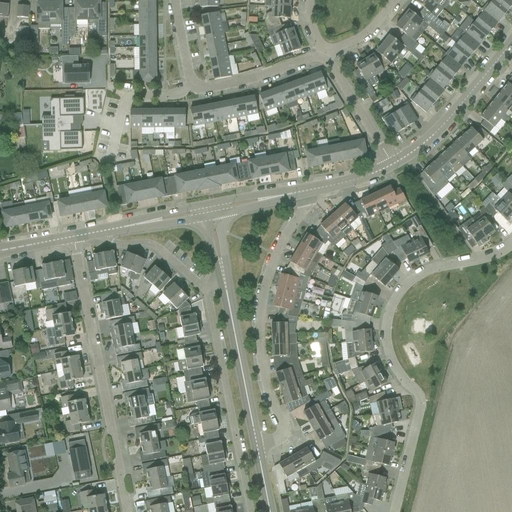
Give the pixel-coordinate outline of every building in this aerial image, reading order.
[(87,20),(87,0),(75,1),(75,18),(68,18),(68,33),(75,33),(75,21),(87,20)] [(99,0),(87,0),(87,20),(94,20),(95,26),(97,37),(106,37),(106,28),(106,21),(106,13),(100,13),(99,0)] [(442,11),(437,6),(429,0),(417,0),(416,2),(423,8),(420,13),(438,27),(443,32),(447,28),(441,24),(442,23),(436,18),(442,11)] [(498,23),(507,12),(492,0),(488,5),(486,3),(481,10),(498,23)] [(511,0),(492,0),(507,12),(511,5),(511,0)] [(154,13),(154,2),(139,2),(139,13),(154,13)] [(49,23),(49,3),(37,3),(37,13),(37,23),(49,23)] [(68,33),(68,18),(62,18),(61,3),(49,3),(49,23),(49,29),(61,29),(61,42),(68,42),(68,33)] [(7,18),(9,5),(8,5),(8,6),(1,5),(1,7),(0,6),(0,16),(7,18)] [(16,5),(16,18),(28,19),(29,6),(16,5)] [(289,19),(290,8),(271,7),(272,7),(272,13),(269,13),(265,15),(264,24),(267,31),(281,26),(279,20),(279,18),(289,19)] [(438,27),(420,13),(416,17),(409,10),(402,19),(421,34),(427,27),(434,32),(438,27)] [(488,34),(498,23),(481,10),(476,16),(478,17),(474,22),(488,34)] [(155,25),(154,13),(139,13),(139,25),(155,25)] [(218,13),(211,14),(202,16),(204,27),(220,23),(218,13)] [(421,34),(402,19),(395,27),(404,34),(401,38),(415,50),(418,45),(414,42),(421,34)] [(479,45),(488,34),(474,22),(470,27),(468,26),(463,32),(479,45)] [(222,34),(220,23),(204,27),(206,37),(222,34)] [(155,36),(155,25),(139,25),(140,36),(155,36)] [(37,26),(30,26),(30,44),(38,44),(37,26)] [(283,32),(281,26),(267,31),(273,46),(279,44),(279,45),(296,39),(292,29),(283,32)] [(456,36),(452,41),(456,44),(470,56),(476,50),(479,45),(463,32),(458,38),(456,36)] [(208,48),(224,45),(222,34),(206,37),(208,48)] [(155,48),(155,36),(140,36),(140,48),(155,48)] [(256,36),(249,36),(253,44),(259,41),(256,36)] [(415,50),(401,38),(397,43),(389,36),(383,44),(397,56),(402,59),(408,52),(411,54),(415,50)] [(300,49),(296,39),(279,45),(283,56),(300,49)] [(390,63),(390,64),(397,56),(383,44),(376,52),(377,53),(374,56),(379,64),(384,59),(390,63)] [(461,67),(470,56),(456,44),(452,49),(450,48),(445,54),(461,67)] [(227,56),(224,45),(208,48),(210,59),(227,56)] [(155,59),(155,48),(140,48),(140,60),(155,59)] [(452,79),(461,67),(445,54),(440,60),(442,62),(438,67),(452,79)] [(379,64),(374,56),(374,55),(365,60),(374,76),(383,71),(383,70),(390,63),(384,59),(379,64)] [(78,56),(61,57),(62,84),(87,83),(89,83),(88,65),(78,66),(78,56)] [(229,66),(227,56),(210,59),(212,70),(229,66)] [(155,71),(155,59),(140,60),(140,71),(155,71)] [(359,71),(354,74),(364,90),(369,87),(378,81),(374,76),(365,60),(356,66),(359,71)] [(395,72),(403,79),(412,69),(404,62),(395,72)] [(231,77),(229,67),(229,66),(212,70),(214,80),(231,77)] [(443,89),(452,79),(438,67),(433,72),(432,70),(427,76),(444,91),(443,89)] [(155,82),(155,71),(140,71),(140,83),(155,82)] [(326,78),(323,79),(321,73),(310,77),(316,93),(319,100),(327,97),(324,90),(332,87),(326,78)] [(435,102),(444,91),(427,76),(426,77),(428,78),(423,84),(425,85),(421,90),(435,102)] [(316,93),(310,77),(300,81),(306,97),(316,93)] [(306,97),(300,81),(290,85),(296,100),(306,97)] [(511,85),(511,86),(508,83),(501,92),(511,101),(511,85)] [(296,100),(290,85),(280,88),(285,104),(296,100)] [(285,104),(280,88),(269,92),(275,108),(285,104)] [(426,113),(435,102),(421,90),(417,95),(415,94),(409,100),(418,107),(426,113)] [(275,108),(269,92),(259,96),(265,111),(275,108)] [(511,101),(501,92),(494,100),(511,115),(511,113),(511,110),(510,108),(511,104),(511,101)] [(327,107),(321,109),(323,114),(339,108),(343,106),(336,95),(332,97),(334,104),(327,106),(327,107)] [(377,100),(374,95),(369,98),(372,103),(377,100)] [(50,116),(41,116),(42,126),(70,125),(73,125),(73,117),(84,116),(83,98),(73,99),(73,97),(65,97),(65,99),(50,99),(50,116)] [(256,107),(254,97),(243,99),(247,116),(257,114),(256,107)] [(247,116),(243,99),(233,101),(236,118),(247,116)] [(511,115),(494,100),(487,109),(505,123),(511,115)] [(236,118),(233,101),(222,103),(225,120),(236,118)] [(225,120),(222,103),(211,106),(214,122),(225,120)] [(417,121),(412,112),(406,103),(399,107),(401,109),(395,112),(405,128),(417,121)] [(214,122),(211,106),(200,108),(204,124),(214,122)] [(204,124),(200,108),(190,110),(192,120),(193,126),(204,124)] [(484,120),(480,125),(489,133),(493,128),(498,132),(505,123),(487,109),(480,117),(484,120)] [(185,120),(185,110),(174,111),(174,127),(185,127),(185,120)] [(141,128),(141,111),(130,111),(130,128),(141,128)] [(152,128),(152,111),(141,111),(141,128),(152,128)] [(163,127),(163,111),(152,111),(152,128),(163,127)] [(174,127),(174,111),(163,111),(163,127),(174,127)] [(405,128),(395,112),(390,116),(388,114),(381,118),(392,136),(405,128)] [(21,115),(11,116),(14,139),(24,138),(21,115)] [(70,125),(42,126),(42,142),(48,142),(49,152),(60,151),(60,150),(82,150),(81,132),(70,132),(70,125)] [(471,128),(463,135),(474,148),(488,135),(479,128),(475,132),(471,128)] [(474,148),(463,135),(455,143),(466,155),(469,153),(474,148)] [(366,156),(364,149),(363,141),(351,143),(354,158),(366,156)] [(354,158),(351,143),(340,146),(343,160),(354,158)] [(455,143),(447,150),(458,163),(463,159),(466,163),(470,159),(466,155),(455,143)] [(343,160),(340,146),(329,148),(332,163),(343,160)] [(332,163),(329,148),(317,150),(320,165),(332,163)] [(320,165),(317,150),(306,152),(309,167),(320,165)] [(462,167),(447,150),(439,157),(454,174),(462,167)] [(296,171),(294,162),(292,152),(283,154),(283,155),(280,156),(283,172),(287,172),(287,173),(296,171)] [(283,172),(280,156),(267,158),(270,175),(283,172)] [(454,174),(439,157),(431,165),(446,181),(454,174)] [(270,175),(267,158),(255,161),(258,177),(270,175)] [(258,177),(255,161),(242,163),(246,181),(253,180),(252,178),(258,177)] [(246,181),(242,163),(229,166),(233,182),(236,182),(236,183),(246,181)] [(446,181),(431,165),(423,172),(426,176),(421,180),(434,197),(448,184),(446,181)] [(233,182),(229,166),(217,168),(220,185),(233,182)] [(220,185),(217,168),(204,171),(208,189),(220,186),(219,185),(220,185)] [(208,189),(204,171),(192,173),(195,190),(196,190),(196,191),(208,189)] [(474,180),(477,184),(480,181),(484,175),(482,172),(474,179),(474,180)] [(195,190),(192,173),(179,176),(183,192),(195,190)] [(498,174),(491,180),(496,185),(503,180),(498,174)] [(183,192),(179,176),(167,178),(170,196),(180,194),(179,193),(183,192)] [(170,196),(167,178),(154,181),(157,197),(163,196),(163,198),(170,196)] [(470,191),(477,184),(474,180),(466,187),(470,191)] [(511,186),(506,180),(500,186),(503,189),(496,197),(501,202),(501,201),(511,212),(511,186)] [(157,197),(154,181),(142,183),(145,200),(157,197)] [(145,200),(142,183),(129,186),(132,202),(145,200)] [(132,202),(129,186),(125,186),(125,185),(116,187),(120,206),(129,205),(129,203),(132,202)] [(407,203),(399,189),(392,192),(390,187),(380,191),(388,208),(398,204),(399,207),(407,203)] [(388,208),(380,191),(370,196),(378,213),(384,210),(386,214),(390,212),(387,209),(388,208)] [(464,192),(459,196),(464,200),(468,196),(464,192)] [(106,207),(103,193),(92,195),(95,210),(106,207)] [(95,210),(92,195),(80,197),(83,212),(95,210)] [(378,213),(370,196),(360,201),(362,205),(356,208),(357,208),(363,218),(364,220),(378,213)] [(83,212),(80,197),(69,199),(72,214),(83,212)] [(506,222),(511,216),(511,212),(501,201),(501,202),(496,197),(489,205),(488,204),(484,209),(488,213),(492,218),(497,213),(506,222)] [(72,214),(69,199),(57,202),(59,207),(60,217),(72,214)] [(51,218),(49,209),(48,204),(36,206),(39,221),(51,218)] [(345,204),(337,211),(349,225),(357,218),(359,220),(364,232),(369,230),(364,220),(363,218),(357,208),(358,212),(354,214),(345,204)] [(36,206),(25,208),(28,223),(39,221),(36,206)] [(487,222),(492,218),(488,213),(484,209),(483,207),(478,211),(480,214),(472,219),(471,218),(471,219),(486,239),(495,232),(487,222)] [(25,208),(14,210),(16,225),(28,223),(25,208)] [(14,210),(2,213),(5,228),(16,225),(14,210)] [(349,225),(337,211),(328,218),(344,237),(352,230),(349,226),(349,225)] [(428,254),(422,240),(427,237),(421,227),(415,216),(410,220),(416,230),(417,232),(414,234),(416,239),(411,242),(418,259),(428,254)] [(344,237),(328,218),(320,226),(327,234),(324,238),(328,241),(328,242),(333,246),(344,237)] [(486,239),(471,219),(457,229),(464,239),(469,235),(478,247),(487,241),(486,239)] [(322,244),(325,245),(328,242),(328,241),(324,238),(316,232),(312,237),(306,234),(301,244),(317,253),(322,244)] [(393,242),(387,245),(392,252),(397,249),(400,253),(403,252),(408,264),(418,259),(411,242),(408,235),(393,242)] [(362,248),(359,244),(360,243),(357,239),(354,241),(353,241),(351,243),(356,251),(362,248)] [(387,245),(385,242),(380,246),(382,248),(388,256),(392,252),(387,245)] [(317,253),(301,244),(295,253),(311,262),(316,265),(322,256),(321,256),(321,255),(317,253)] [(382,248),(371,261),(378,266),(391,279),(399,270),(391,264),(385,258),(388,256),(382,248)] [(116,267),(113,251),(108,252),(108,250),(102,251),(107,274),(107,276),(117,274),(115,267),(116,267)] [(107,274),(102,251),(96,252),(97,255),(92,255),(93,261),(86,263),(90,282),(98,280),(97,276),(107,274)] [(130,272),(137,254),(132,252),(131,254),(126,253),(122,262),(120,268),(130,272)] [(311,262),(295,253),(289,262),(294,265),(291,270),(291,271),(307,277),(309,278),(316,265),(311,262)] [(130,272),(129,280),(138,280),(146,261),(141,259),(142,256),(137,254),(130,272)] [(56,260),(51,261),(55,279),(56,288),(70,285),(70,282),(73,281),(71,268),(64,269),(62,261),(57,262),(56,260)] [(55,279),(51,261),(45,262),(46,265),(41,266),(42,271),(38,272),(41,288),(42,290),(56,288),(55,279)] [(41,288),(38,272),(33,273),(32,267),(27,268),(27,266),(21,267),(25,285),(35,283),(36,289),(41,288)] [(152,285),(164,271),(160,267),(158,269),(154,266),(148,274),(144,278),(152,285)] [(378,266),(370,275),(376,280),(384,287),(391,279),(378,266)] [(25,285),(21,267),(16,268),(16,271),(11,272),(13,281),(14,287),(25,285)] [(280,274),(278,285),(296,289),(304,291),(307,277),(291,271),(291,270),(288,269),(286,276),(280,274)] [(340,272),(336,270),(336,271),(332,269),(329,273),(337,278),(340,272)] [(168,275),(164,271),(152,285),(159,292),(170,280),(166,277),(168,275)] [(358,272),(355,277),(365,283),(368,278),(358,272)] [(365,283),(355,277),(352,282),(355,284),(362,288),(365,283)] [(169,302),(183,289),(179,285),(177,287),(173,283),(162,294),(169,302)] [(0,298),(1,298),(2,303),(10,301),(7,284),(0,285),(0,298)] [(355,284),(350,300),(375,308),(378,297),(369,294),(361,291),(362,288),(355,284)] [(275,296),(294,300),(296,289),(278,285),(275,296)] [(187,293),(183,289),(169,302),(176,310),(177,309),(178,310),(189,305),(185,301),(188,298),(185,295),(187,293)] [(122,317),(119,306),(125,305),(123,299),(118,300),(116,293),(110,294),(111,301),(99,304),(100,312),(102,314),(104,313),(106,320),(122,317)] [(301,302),(298,301),(275,296),(273,307),(279,308),(277,316),(293,317),(297,318),(301,302)] [(341,315),(340,321),(352,322),(353,316),(354,313),(371,318),(375,308),(350,300),(345,315),(341,315)] [(189,305),(178,310),(178,311),(181,328),(200,324),(199,319),(196,319),(195,314),(191,315),(189,305)] [(45,311),(47,321),(47,322),(45,323),(46,329),(72,324),(70,313),(59,315),(58,308),(45,311)] [(288,324),(296,323),(297,318),(293,317),(277,316),(277,323),(271,324),(272,335),(289,334),(288,324)] [(134,317),(119,320),(109,322),(111,332),(110,332),(111,339),(132,335),(130,325),(135,323),(134,317)] [(340,321),(340,327),(345,327),(346,343),(352,342),(352,343),(371,341),(370,330),(356,331),(355,322),(352,322),(340,321)] [(46,329),(45,329),(49,347),(65,344),(63,338),(74,336),(72,324),(46,329)] [(201,329),(200,324),(181,328),(185,344),(189,343),(197,341),(196,336),(199,335),(199,330),(201,329)] [(10,337),(1,339),(0,334),(0,347),(1,348),(1,351),(12,348),(10,337)] [(295,334),(289,334),(272,335),(272,346),(295,345),(295,334)] [(134,345),(132,335),(111,339),(113,346),(114,346),(116,356),(125,354),(140,351),(139,344),(134,345)] [(200,351),(199,346),(198,347),(197,341),(189,343),(185,344),(186,349),(183,350),(185,360),(204,356),(203,351),(200,351)] [(372,352),(371,341),(352,343),(352,342),(346,343),(347,359),(332,364),(333,370),(356,363),(354,357),(360,356),(359,353),(372,352)] [(29,346),(31,355),(39,353),(37,344),(29,346)] [(318,344),(320,357),(327,356),(325,344),(318,344)] [(296,356),(295,345),(272,346),(272,357),(279,356),(279,364),(297,361),(296,356)] [(5,363),(9,357),(8,351),(0,352),(0,379),(9,366),(5,363)] [(42,359),(52,358),(50,351),(41,353),(42,359)] [(66,352),(56,354),(54,354),(56,365),(61,364),(63,371),(80,367),(78,356),(67,358),(66,352)] [(141,353),(126,356),(116,358),(118,367),(120,368),(121,367),(123,374),(139,371),(137,360),(142,359),(141,353)] [(205,362),(204,356),(185,360),(177,362),(179,372),(183,371),(184,377),(200,374),(199,368),(203,367),(202,362),(205,362)] [(329,365),(327,356),(320,357),(321,367),(329,365)] [(279,384),(301,377),(298,367),(297,361),(279,364),(281,371),(275,373),(279,384)] [(358,369),(356,363),(333,370),(335,376),(351,371),(358,369)] [(358,369),(351,371),(359,385),(364,382),(381,373),(375,363),(364,369),(363,367),(358,369)] [(83,379),(80,367),(63,371),(64,377),(59,378),(61,390),(73,387),(72,381),(83,379)] [(149,380),(147,369),(139,371),(123,374),(124,381),(122,381),(121,383),(123,391),(147,387),(146,381),(149,380)] [(386,383),(381,373),(364,382),(370,392),(386,383)] [(201,379),(200,374),(184,377),(185,383),(184,383),(186,393),(210,388),(209,383),(206,383),(205,378),(201,379)] [(154,389),(169,385),(167,377),(152,381),(154,389)] [(282,394),(304,387),(312,384),(310,379),(302,382),(301,377),(279,384),(282,394)] [(328,391),(338,386),(333,377),(324,381),(328,391)] [(23,393),(20,381),(8,383),(0,384),(0,411),(10,409),(8,396),(23,393)] [(310,401),(307,396),(304,387),(282,394),(285,405),(293,402),(295,410),(306,404),(310,401)] [(211,394),(210,388),(186,393),(188,403),(193,402),(196,402),(197,404),(197,407),(206,406),(205,400),(209,399),(208,394),(211,394)] [(133,392),(123,394),(125,403),(127,404),(129,404),(130,410),(146,407),(154,405),(151,395),(149,395),(148,389),(133,392)] [(343,394),(349,406),(350,405),(357,403),(354,397),(351,390),(343,394)] [(308,422),(329,410),(324,401),(330,397),(327,392),(310,401),(306,404),(309,409),(303,412),(308,422)] [(384,392),(368,398),(370,404),(373,404),(376,403),(378,414),(397,410),(401,409),(399,398),(393,399),(384,401),(382,393),(384,392)] [(354,397),(357,403),(368,398),(366,393),(354,397)] [(73,395),(63,397),(60,398),(63,409),(68,408),(69,414),(87,411),(85,399),(74,401),(73,395)] [(357,403),(350,405),(352,411),(359,409),(357,403)] [(208,405),(206,406),(197,407),(198,410),(198,413),(192,414),(192,417),(188,418),(190,425),(194,425),(200,423),(219,420),(218,414),(215,415),(214,410),(209,411),(208,405)] [(148,417),(146,407),(130,410),(131,416),(129,417),(128,419),(130,427),(155,423),(153,416),(148,417)] [(314,431),(334,420),(329,410),(308,422),(314,431)] [(373,428),(372,431),(379,433),(381,433),(389,433),(389,430),(389,424),(400,422),(397,410),(378,414),(374,415),(376,427),(373,428)] [(21,424),(38,421),(36,411),(19,415),(21,424)] [(89,422),(87,411),(69,414),(71,421),(65,422),(67,433),(80,431),(78,424),(89,422)] [(214,431),(218,431),(217,426),(220,425),(219,420),(200,423),(204,439),(216,437),(214,431)] [(345,438),(343,435),(334,420),(314,431),(319,441),(325,438),(330,447),(345,438)] [(14,425),(14,422),(0,424),(0,429),(0,430),(0,443),(3,443),(3,444),(19,441),(16,425),(14,425)] [(159,424),(144,427),(134,429),(136,438),(138,439),(140,439),(141,445),(157,442),(155,432),(160,431),(159,424)] [(394,443),(384,441),(386,435),(388,436),(389,433),(381,433),(379,433),(372,431),(368,449),(374,450),(393,455),(395,448),(393,447),(394,443)] [(225,451),(224,446),(222,446),(221,442),(217,442),(216,437),(198,440),(199,444),(204,443),(207,455),(225,451)] [(90,471),(84,440),(68,443),(74,474),(90,471)] [(65,441),(45,445),(48,457),(67,454),(65,441)] [(159,452),(157,442),(141,445),(142,452),(141,452),(139,454),(141,463),(166,458),(164,451),(159,452)] [(315,462),(307,448),(297,454),(309,473),(323,465),(325,462),(334,467),(341,461),(322,452),(319,459),(315,462)] [(391,462),(393,455),(374,450),(368,449),(363,466),(377,470),(378,464),(388,466),(389,462),(391,462)] [(24,451),(16,453),(7,455),(11,474),(7,475),(9,487),(22,485),(24,484),(22,472),(28,471),(24,451)] [(227,457),(225,451),(207,455),(200,456),(203,472),(207,472),(219,469),(222,469),(221,463),(225,462),(224,458),(227,457)] [(309,473),(297,454),(288,459),(296,474),(299,479),(309,473)] [(299,479),(296,474),(288,459),(278,464),(281,470),(275,471),(278,488),(284,487),(283,481),(287,479),(290,484),(299,479)] [(166,460),(151,463),(141,465),(143,474),(145,475),(147,475),(148,481),(164,478),(162,467),(167,466),(166,460)] [(376,476),(377,470),(363,466),(362,473),(368,474),(365,486),(384,490),(386,483),(384,483),(385,478),(376,476)] [(220,475),(219,469),(207,472),(203,472),(201,473),(204,489),(210,487),(210,488),(229,484),(228,478),(225,479),(224,474),(220,475)] [(166,488),(164,478),(148,481),(149,488),(148,488),(146,490),(148,499),(173,494),(171,487),(166,488)] [(230,489),(229,484),(210,488),(212,498),(206,499),(207,505),(214,504),(225,501),(224,496),(228,495),(227,490),(230,489)] [(356,496),(353,495),(354,502),(359,507),(360,511),(362,510),(364,504),(371,506),(373,500),(379,501),(381,497),(382,498),(384,490),(365,486),(359,484),(357,492),(356,496)] [(92,490),(82,492),(79,493),(81,504),(87,503),(88,510),(106,506),(104,495),(93,497),(92,490)] [(359,511),(360,511),(359,507),(354,502),(353,495),(353,494),(335,497),(336,503),(338,511),(359,511)] [(190,495),(177,497),(179,509),(193,507),(190,495)] [(199,496),(191,498),(193,506),(201,505),(199,496)] [(169,497),(154,500),(145,502),(146,510),(148,511),(150,511),(166,511),(165,504),(171,503),(169,497)] [(34,511),(32,499),(15,502),(17,511),(34,511)] [(280,500),(282,511),(283,511),(289,511),(287,499),(280,500)] [(338,511),(336,503),(325,506),(324,499),(317,501),(319,511),(338,511)] [(64,511),(71,511),(70,500),(63,501),(64,511)] [(227,507),(225,501),(214,504),(215,511),(234,511),(234,510),(231,511),(231,506),(227,507)] [(312,508),(301,510),(301,511),(319,511),(317,501),(311,502),(312,508)]
